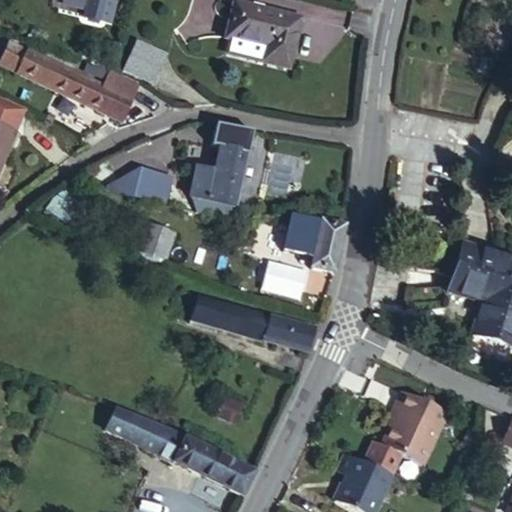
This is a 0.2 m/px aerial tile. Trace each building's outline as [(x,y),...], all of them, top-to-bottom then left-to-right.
[(233,4),(224,40),(228,41),(265,50),(262,64),(288,70),(300,20),(233,4)] [(265,50),(228,41),(225,55),(262,64),(265,50)] [(8,45),(0,62),(0,68),(12,73),(12,77),(122,124),(136,89),(84,71),(81,77),(8,45)] [(165,58),(136,46),(129,60),(159,72),(165,58)] [(129,60),(123,74),(152,87),(159,72),(129,60)] [(197,173),(192,198),(234,207),(251,133),(232,129),(213,126),(206,127),(202,148),(220,152),(215,177),(197,173)] [(0,127),(0,166),(16,135),(0,127)] [(112,185),(111,191),(165,204),(171,177),(141,169),(112,185)] [(309,271),(332,275),(344,227),(305,219),(304,223),(291,220),(292,222),(284,253),(312,260),(309,271)] [(250,257),(309,271),(312,260),(284,253),(292,222),(260,221),(250,257)] [(169,232),(141,224),(131,258),(160,266),(169,232)] [(511,260),(467,247),(462,245),(446,295),(480,305),(470,337),(511,349),(511,260)] [(306,356),(313,332),(197,299),(189,325),(216,332),(216,330),(306,356)] [(371,443),(362,462),(391,476),(400,457),(421,466),(446,413),(400,391),(393,407),(398,410),(380,447),(371,443)] [(223,400),(217,418),(236,425),(242,406),(223,400)] [(106,434),(240,499),(252,475),(185,443),(133,417),(115,410),(106,434)] [(511,421),(503,445),(511,448),(511,421)] [(479,440),(468,435),(461,449),(473,454),(479,440)] [(362,462),(346,454),(338,471),(346,475),(334,501),(357,511),(373,511),(391,476),(362,462)]
